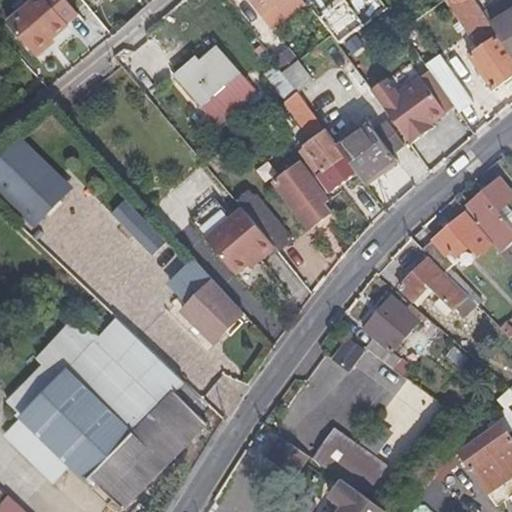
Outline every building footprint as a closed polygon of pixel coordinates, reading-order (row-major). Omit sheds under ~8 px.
[(46,40),(67,22),(47,0),(24,0),(16,7),(46,40)] [(278,0),(247,0),(258,15),(259,14),(278,0)] [(299,0),(278,0),(259,14),(269,28),(302,3),(299,0)] [(489,86),(511,70),(511,57),(488,22),(473,0),(460,0),(461,1),(459,3),(486,43),(468,54),(489,86)] [(511,57),(511,0),(502,0),(501,4),(506,11),(488,22),(511,57)] [(32,51),(46,40),(16,7),(3,17),(32,51)] [(346,19),(330,31),(349,56),(364,45),(346,19)] [(203,62),(199,57),(173,77),(203,114),(219,102),(213,95),(225,85),(230,92),(246,80),(221,48),(203,62)] [(274,57),(282,66),(293,58),(286,48),(274,57)] [(303,64),(274,84),(286,101),(315,80),(303,64)] [(445,68),(433,76),(461,116),(472,108),(445,68)] [(219,102),(230,92),(225,85),(213,95),(219,102)] [(296,119),(299,124),(310,112),(308,109),(296,119)] [(326,188),(353,169),(336,147),(323,129),(310,112),(299,124),(311,140),(299,150),(326,188)] [(383,118),(370,127),(387,150),(399,141),(383,118)] [(336,147),(353,169),(362,181),(393,158),(387,150),(370,127),(367,124),(336,147)] [(23,138),(0,162),(0,190),(39,226),(76,186),(23,138)] [(320,193),(297,162),(272,181),(295,211),(320,193)] [(503,253),(511,245),(511,234),(494,211),(511,195),(511,189),(502,178),(471,206),(484,221),(478,226),(495,244),(503,253)] [(240,208),(256,226),(268,242),(274,248),(286,238),(246,190),(234,201),(240,208)] [(174,196),(153,215),(167,231),(173,238),(195,218),(174,196)] [(484,221),(471,206),(465,211),(467,213),(478,226),(484,221)] [(247,233),(256,226),(240,208),(232,215),(247,233)] [(481,257),(495,244),(478,226),(467,213),(422,250),(431,258),(481,307),(486,302),(456,268),(464,262),(460,257),(472,247),(481,257)] [(173,238),(179,243),(181,245),(202,226),(195,218),(173,238)] [(172,249),(179,243),(173,238),(167,231),(154,243),(160,250),(164,246),(169,251),(172,249)] [(285,277),(293,270),(274,248),(268,242),(260,249),(285,277)] [(189,267),(195,261),(181,245),(179,243),(172,249),(189,267)] [(511,245),(503,253),(511,263),(511,245)] [(256,303),(285,277),(260,249),(232,274),(256,303)] [(477,325),(487,314),(481,307),(431,258),(401,290),(417,306),(434,290),(458,316),(463,311),(477,325)] [(209,338),(240,310),(205,271),(198,276),(206,285),(182,307),(209,338)] [(366,347),(394,368),(402,359),(394,352),(418,325),(423,329),(430,321),(410,303),(405,308),(392,298),(364,331),(372,339),(366,347)] [(193,418),(205,404),(194,394),(171,373),(116,320),(99,339),(87,327),(47,370),(42,366),(8,403),(25,418),(73,463),(91,480),(95,477),(171,398),(193,418)] [(511,327),(509,324),(502,329),(511,339),(511,327)] [(340,358),(372,386),(365,393),(373,400),(386,386),(392,391),(401,380),(356,340),(340,358)] [(185,359),(171,373),(194,394),(207,380),(185,359)] [(507,409),(511,405),(511,393),(509,390),(499,402),(507,409)] [(126,506),(202,426),(193,418),(171,398),(95,477),(126,506)] [(457,415),(444,432),(469,467),(483,456),(503,485),(511,478),(511,415),(511,414),(490,430),(486,424),(477,430),(457,415)] [(10,436),(58,481),(73,463),(25,418),(10,436)] [(314,460),(350,486),(366,496),(386,466),(334,430),(314,460)] [(310,457),(284,440),(269,461),(295,479),(310,457)] [(381,511),(384,508),(366,496),(350,486),(339,501),(344,506),(339,511),(381,511)] [(24,511),(13,501),(2,511),(24,511)]
